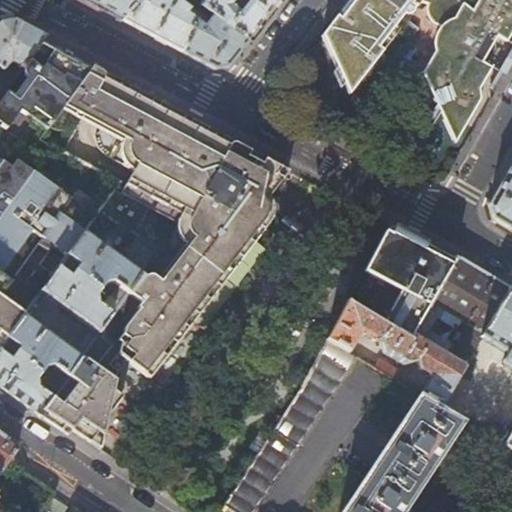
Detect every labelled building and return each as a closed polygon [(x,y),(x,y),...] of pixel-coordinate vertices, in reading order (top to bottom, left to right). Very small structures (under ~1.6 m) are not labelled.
[(83,0),(94,5),(123,21),(141,0),(83,0)] [(174,0),(141,0),(123,21),(152,37),(181,52),(193,31),(189,28),(198,18),(174,0)] [(192,0),(213,16),(247,42),(279,0),(192,0)] [(348,0),(323,33),(349,96),(422,2),(430,5),(429,10),(430,15),(432,19),(435,22),(439,24),(444,25),(448,24),(453,21),(456,25),(429,68),(456,142),(481,98),(480,88),(493,66),(483,60),(498,34),(508,40),(511,32),(511,0),(478,0),(475,5),(467,0),(348,0)] [(207,24),(198,18),(189,28),(193,31),(181,52),(214,69),(228,66),(247,42),(213,16),(207,24)] [(41,41),(45,36),(20,22),(15,20),(0,22),(0,65),(2,68),(10,61),(11,61),(13,61),(14,61),(23,67),(41,41)] [(64,53),(41,41),(23,67),(0,98),(0,124),(5,128),(18,110),(46,130),(48,127),(90,67),(64,53)] [(2,68),(0,65),(0,98),(23,67),(14,61),(13,61),(11,61),(10,61),(2,68)] [(141,215),(145,208),(176,225),(175,228),(175,232),(176,236),(177,240),(166,255),(158,249),(139,275),(126,294),(110,316),(95,337),(107,346),(91,367),(80,359),(67,377),(52,398),(43,411),(75,432),(89,442),(96,431),(103,436),(120,374),(113,369),(121,358),(153,380),(271,216),(272,210),(271,204),(269,200),(285,172),(139,94),(90,67),(48,127),(53,128),(58,129),(67,129),(73,127),(83,122),(123,143),(123,151),(124,157),(128,165),(133,171),(120,194),(114,191),(99,212),(112,222),(130,232),(135,224),(138,223),(141,219),(141,215)] [(0,215),(32,171),(13,157),(8,163),(0,157),(0,215)] [(511,163),(488,205),(492,219),(511,231),(511,163)] [(0,348),(25,314),(1,297),(12,282),(0,272),(0,263),(3,260),(7,263),(31,231),(66,257),(83,234),(96,216),(70,197),(73,192),(46,173),(43,177),(33,170),(32,171),(0,215),(0,348)] [(410,340),(431,304),(455,261),(417,241),(395,229),(388,229),(384,233),(363,272),(399,291),(382,323),(410,340)] [(83,234),(66,257),(77,265),(72,273),(61,265),(47,284),(41,291),(92,331),(89,336),(86,336),(78,348),(78,351),(75,355),(25,314),(0,348),(0,387),(8,394),(39,416),(43,411),(52,398),(38,388),(37,379),(46,367),(53,367),(67,377),(80,359),(95,337),(110,316),(98,308),(96,299),(105,285),(113,285),(126,294),(139,275),(83,234)] [(508,287),(458,257),(455,261),(431,304),(481,334),(508,287)] [(511,288),(508,287),(481,334),(479,337),(511,356),(511,288)] [(431,304),(410,340),(382,323),(347,302),(327,340),(348,353),(359,335),(374,343),(381,342),(383,353),(403,365),(414,361),(416,369),(429,376),(418,394),(438,406),(451,384),(479,337),(481,334),(431,304)] [(327,340),(321,350),(310,371),(301,388),(226,504),(238,511),(251,511),(354,356),(348,353),(327,340)] [(451,384),(438,406),(459,419),(503,445),(511,429),(511,421),(510,420),(507,425),(479,409),(483,403),(451,384)] [(409,511),(411,509),(404,504),(431,463),(438,466),(446,453),(440,449),(459,419),(438,406),(418,394),(417,394),(341,511),(409,511)] [(511,429),(503,445),(511,450),(511,429)] [(0,437),(0,472),(8,461),(9,462),(9,461),(17,450),(0,437)] [(511,479),(511,450),(503,445),(488,470),(500,477),(488,498),(511,511),(511,482),(510,482),(511,479)]
